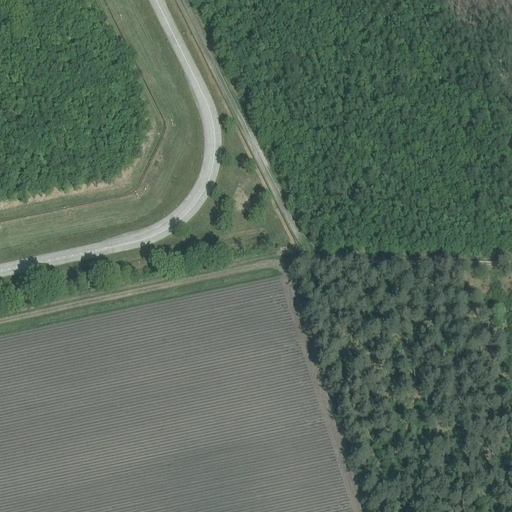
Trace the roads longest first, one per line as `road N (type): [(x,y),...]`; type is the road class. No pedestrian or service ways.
road 1 (unclassified): [(155,0),(212,120),(213,162),(203,191),(174,224),(147,238),(0,271)]
road 2 (track): [(309,258),(0,320)]
road 3 (track): [(309,258),(180,0)]
road 4 (track): [(511,263),(326,259)]
